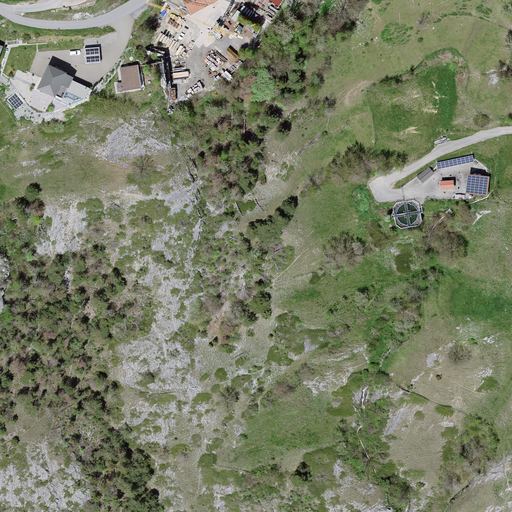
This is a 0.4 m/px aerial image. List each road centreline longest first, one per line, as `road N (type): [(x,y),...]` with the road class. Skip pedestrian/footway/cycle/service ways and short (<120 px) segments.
road 1 (track): [(511,131),(437,152),(398,175),(380,195),(429,188)]
road 2 (unclassified): [(0,7),(57,25),(94,23),(144,0)]
